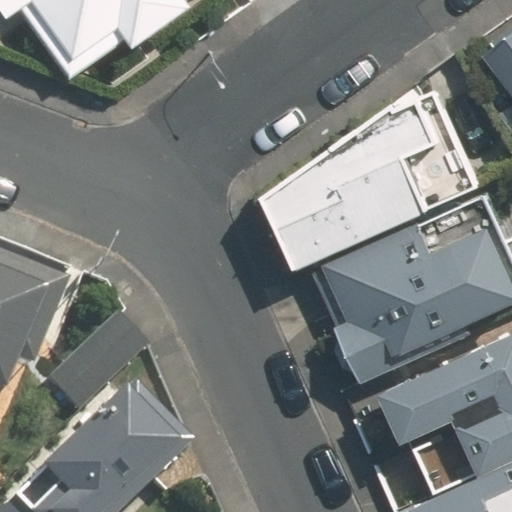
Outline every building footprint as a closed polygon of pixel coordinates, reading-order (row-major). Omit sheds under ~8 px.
[(0,0),(14,17),(37,2),(79,59),(82,56),(95,72),(134,45),(137,49),(196,7),(193,3),(196,0),(0,0)] [(511,30),(482,54),(511,93),(511,30)] [(422,210),(470,187),(421,78),(267,189),(301,265),(310,261),(422,210)] [(422,210),(310,261),(340,327),(361,371),(511,301),(511,244),(499,216),(437,243),(422,210)] [(65,284),(0,257),(0,388),(0,389),(11,361),(31,369),(65,284)] [(407,443),(414,439),(438,491),(511,456),(511,332),(383,393),(407,443)] [(108,511),(181,441),(121,380),(0,499),(0,511),(108,511)] [(511,511),(511,461),(415,507),(417,511),(511,511)]
